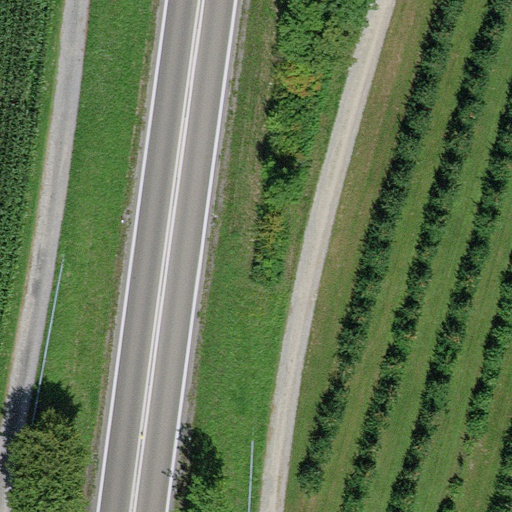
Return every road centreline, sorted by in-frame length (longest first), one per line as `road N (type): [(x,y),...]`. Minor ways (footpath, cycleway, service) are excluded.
road 1 (track): [(272,511),(305,293),(387,0)]
road 2 (track): [(75,0),(27,370),(0,511)]
road 3 (trunk): [(200,0),(131,511)]
